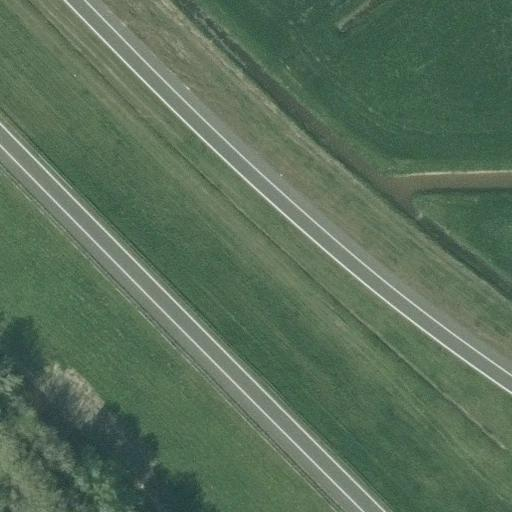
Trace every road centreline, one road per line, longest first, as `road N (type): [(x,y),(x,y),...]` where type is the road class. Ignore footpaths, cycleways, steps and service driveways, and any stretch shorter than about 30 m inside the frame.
road 1 (motorway): [(511,384),(319,234),(75,0)]
road 2 (motorway): [(0,132),(376,511)]
